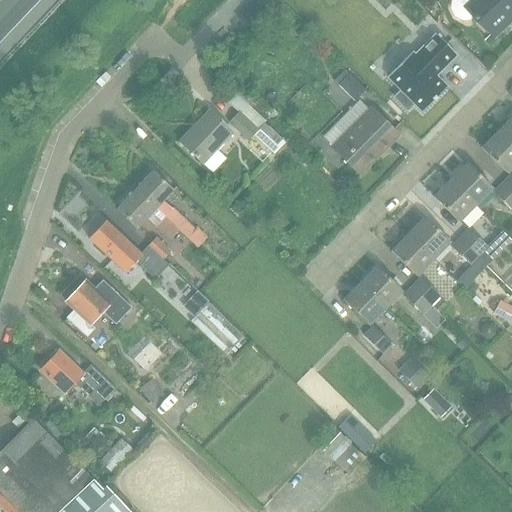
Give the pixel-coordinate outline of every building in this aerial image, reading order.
[(213,42),(251,1),(250,0),(224,0),(198,28),(213,42)] [(511,0),(452,0),(451,8),(456,16),(463,21),(472,19),(475,16),(495,37),(511,20),(511,0)] [(411,52),(386,76),(400,90),(394,97),(406,110),(413,103),(421,111),(446,87),(434,75),(455,54),(435,34),(414,55),(411,52)] [(346,78),(337,87),(354,103),(363,93),(346,78)] [(221,95),(239,111),(257,129),(264,121),(246,103),(247,102),(227,83),(222,89),(221,95)] [(358,174),(398,135),(371,108),(332,147),(358,174)] [(202,162),(231,131),(209,110),(179,141),(202,162)] [(257,129),(239,111),(229,122),(247,139),(257,129)] [(511,117),(498,131),(511,145),(511,117)] [(511,167),(511,145),(498,131),(481,148),(506,174),(511,167)] [(466,163),(449,180),(475,205),(492,188),(466,163)] [(152,171),(135,188),(154,208),(164,216),(177,229),(195,247),(206,236),(196,227),(195,229),(172,207),(171,208),(162,200),(172,190),(152,171)] [(511,176),(509,174),(500,183),(511,194),(511,176)] [(475,205),(449,180),(433,196),(458,222),(475,205)] [(511,194),(500,183),(492,192),(511,211),(511,194)] [(154,208),(135,188),(116,208),(136,227),(154,208)] [(177,229),(164,216),(155,225),(169,238),(177,229)] [(423,217),(407,234),(432,259),(449,242),(423,217)] [(105,220),(88,237),(111,260),(124,273),(134,263),(138,267),(139,265),(153,279),(166,266),(161,260),(146,246),(139,254),(105,220)] [(467,228),(458,237),(478,256),(487,264),(510,241),(502,232),(487,248),(467,228)] [(432,259),(407,234),(390,251),(415,276),(432,259)] [(478,256),(458,237),(449,246),(470,265),(478,256)] [(154,238),(146,246),(161,260),(169,252),(154,238)] [(375,266),(358,282),(384,308),(400,291),(375,266)] [(419,276),(411,285),(430,305),(439,296),(419,276)] [(102,280),(94,289),(84,280),(64,301),(73,309),(66,317),(86,336),(93,328),(88,324),(101,311),(113,323),(129,307),(102,280)] [(384,308),(358,282),(341,300),(367,325),(384,308)] [(430,305),(411,285),(402,294),(422,314),(430,305)] [(391,345),(371,326),(362,335),(382,354),(391,345)] [(196,367),(169,341),(158,354),(169,364),(158,376),(174,391),(196,367)] [(97,406),(114,388),(90,365),(81,373),(58,351),(39,370),(63,393),(73,383),(97,406)] [(152,380),(139,389),(148,403),(162,395),(152,380)] [(0,491),(20,511),(53,511),(89,477),(32,420),(0,451),(0,491)] [(360,452),(334,426),(316,443),(343,470),(360,452)] [(95,476),(56,511),(126,511),(128,511),(95,476)] [(17,511),(0,494),(0,511),(17,511)]
